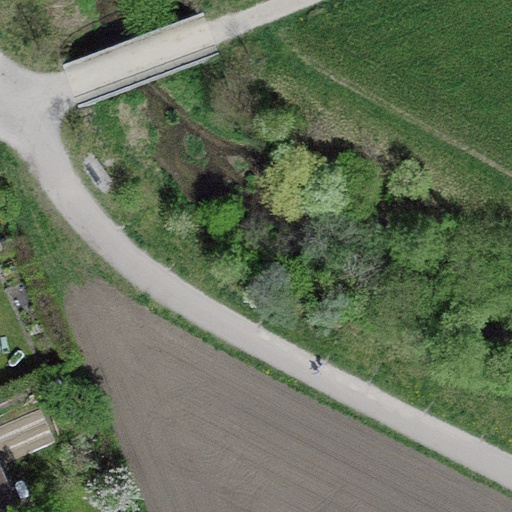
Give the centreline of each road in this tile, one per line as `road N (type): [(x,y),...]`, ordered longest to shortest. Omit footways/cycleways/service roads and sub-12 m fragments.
road 1 (track): [(0,73),(32,110),(68,220),(217,338),(511,487)]
road 2 (track): [(0,120),(295,0)]
